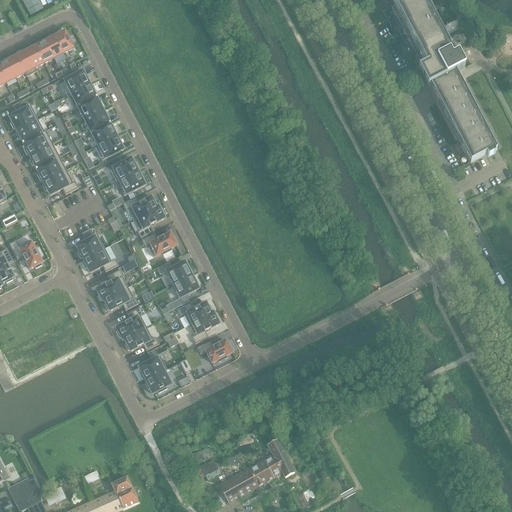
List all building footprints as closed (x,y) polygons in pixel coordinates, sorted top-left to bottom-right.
[(43,10),(37,0),(21,0),(31,17),(43,10)] [(499,149),(461,77),(459,73),(465,70),(458,57),(453,60),(451,55),(454,53),(457,51),(452,42),(450,43),(447,37),(449,36),(449,35),(446,37),(443,31),(446,29),(436,12),(434,13),(431,7),(433,5),(430,6),(426,0),(395,0),(398,4),(391,7),(396,16),(398,15),(405,28),(403,29),(412,47),(414,46),(421,58),(419,60),(423,68),(419,70),(418,71),(419,72),(420,71),(423,77),(421,77),(428,89),(429,88),(432,94),(430,94),(432,98),(438,95),(441,102),(438,104),(470,164),(473,163),(499,149)] [(14,14),(9,16),(15,27),(19,24),(14,14)] [(59,36),(55,38),(63,55),(73,50),(64,31),(58,34),(59,36)] [(50,40),(45,43),(54,60),(63,55),(55,38),(50,40)] [(40,45),(35,48),(44,65),(54,60),(45,43),(40,45)] [(26,53),(36,73),(37,73),(35,69),(44,65),(35,48),(31,50),(26,53)] [(36,73),(26,53),(21,55),(16,58),(27,78),(36,73)] [(11,58),(6,61),(15,80),(25,75),(26,78),(27,78),(16,58),(12,60),(11,58)] [(1,65),(0,65),(0,73),(6,84),(15,80),(6,61),(0,64),(1,65)] [(68,74),(65,69),(60,72),(63,77),(68,74)] [(63,77),(60,72),(55,74),(57,80),(63,77)] [(89,83),(90,82),(87,76),(85,77),(83,72),(70,79),(64,82),(71,95),(66,97),(67,97),(90,86),(89,83)] [(46,79),(41,82),(43,87),(49,84),(46,79)] [(35,84),(38,90),(43,87),(41,82),(35,84)] [(96,98),(94,94),(96,93),(93,87),(91,88),(90,86),(67,97),(73,110),(97,98),(96,98)] [(27,89),(22,91),(24,97),(30,94),(27,89)] [(16,94),(19,100),(24,97),(22,91),(16,94)] [(103,111),(102,109),(104,108),(101,102),(99,103),(97,99),(97,98),(73,110),(74,111),(78,109),(84,121),(103,111)] [(31,107),(9,118),(12,123),(10,124),(13,130),(15,129),(16,132),(38,121),(31,107)] [(109,124),(107,120),(109,119),(106,113),(104,114),(103,111),(84,121),(91,134),(110,124),(110,123),(109,124)] [(21,140),(23,145),(44,134),(38,121),(16,132),(17,134),(16,135),(19,141),(21,140)] [(115,135),(117,134),(114,128),(112,129),(110,125),(111,125),(110,124),(91,134),(98,147),(95,148),(117,137),(115,135)] [(30,158),(53,146),(46,133),(44,134),(23,145),(22,145),(23,146),(23,145),(25,149),(24,150),(27,156),(29,155),(30,158)] [(123,151),(121,146),(123,145),(119,139),(118,140),(117,137),(95,148),(102,162),(123,151)] [(59,159),(53,146),(30,158),(31,160),(29,161),(32,167),(34,166),(36,170),(35,170),(36,171),(59,159)] [(66,172),(59,159),(36,171),(36,172),(37,171),(39,175),(37,176),(40,182),(42,181),(43,183),(66,172)] [(109,168),(120,163),(118,159),(107,165),(109,168)] [(139,173),(137,171),(139,170),(136,164),(134,165),(131,160),(110,171),(117,184),(139,173)] [(73,184),(66,172),(43,183),(44,186),(42,187),(46,193),(47,192),(50,197),(63,190),(65,196),(78,190),(75,183),(73,184)] [(146,186),(143,181),(144,180),(141,174),(140,175),(139,173),(117,184),(124,197),(146,186)] [(87,188),(92,185),(89,178),(84,181),(87,188)] [(133,222),(159,209),(159,208),(157,209),(155,206),(157,205),(154,199),(152,199),(151,198),(139,205),(136,199),(123,205),(126,212),(129,211),(135,220),(133,221),(133,222)] [(156,224),(165,220),(159,209),(133,222),(138,232),(137,233),(141,240),(154,233),(150,227),(156,224)] [(15,216),(2,222),(5,229),(18,222),(15,216)] [(176,246),(178,245),(175,238),(173,239),(170,235),(163,238),(158,241),(155,235),(142,242),(145,248),(148,247),(154,258),(162,254),(163,256),(172,251),(171,250),(177,247),(176,246)] [(104,250),(97,237),(76,247),(79,253),(77,254),(80,260),(82,259),(83,261),(104,250)] [(35,250),(30,242),(19,248),(16,242),(9,246),(17,261),(23,258),(26,264),(30,271),(35,268),(36,270),(42,267),(41,265),(42,264),(39,259),(41,258),(36,249),(35,250)] [(14,279),(10,272),(7,266),(14,263),(7,250),(0,254),(1,255),(0,255),(0,282),(2,287),(3,287),(2,285),(6,283),(6,285),(13,281),(12,280),(14,279)] [(111,263),(104,250),(83,261),(84,263),(82,264),(86,270),(87,269),(90,274),(102,268),(105,274),(118,267),(115,261),(111,263)] [(173,270),(169,263),(163,267),(166,273),(173,270)] [(187,268),(185,263),(173,270),(166,273),(173,286),(192,277),(191,274),(192,273),(189,267),(187,268)] [(128,289),(123,278),(124,278),(120,271),(108,278),(111,284),(105,286),(105,287),(96,291),(102,302),(128,289)] [(180,300),(199,290),(196,285),(198,284),(195,278),(193,279),(192,277),(173,286),(180,300)] [(138,305),(135,299),(133,299),(128,289),(102,302),(102,303),(104,302),(106,305),(104,305),(108,312),(109,311),(110,312),(122,306),(125,312),(138,305)] [(190,327),(214,314),(213,314),(212,315),(210,312),(212,311),(208,304),(207,305),(206,304),(193,311),(190,304),(177,311),(181,318),(184,316),(190,327)] [(122,341),(146,329),(140,317),(144,316),(140,309),(127,316),(130,322),(125,325),(116,329),(117,332),(116,333),(120,340),(121,339),(122,341)] [(211,330),(219,325),(214,314),(190,327),(195,337),(192,339),(195,346),(208,339),(205,333),(211,330)] [(130,351),(130,353),(137,349),(143,346),(146,352),(159,346),(155,339),(152,340),(146,329),(122,341),(123,342),(124,341),(126,345),(125,345),(128,352),(130,351)] [(178,345),(176,339),(168,343),(170,349),(178,345)] [(210,342),(197,349),(201,356),(206,353),(212,365),(218,362),(219,364),(227,359),(226,357),(232,354),(231,353),(233,352),(230,346),(228,347),(226,342),(219,346),(213,348),(210,342)] [(167,371),(160,358),(139,368),(141,374),(139,375),(143,381),(144,380),(146,382),(167,371)] [(187,361),(180,364),(185,375),(192,372),(187,361)] [(171,386),(165,373),(167,371),(146,382),(147,384),(145,385),(148,391),(150,390),(153,395),(157,393),(158,395),(167,390),(166,388),(171,386)] [(267,447),(273,456),(283,474),(285,479),(294,474),(277,441),(267,447)] [(283,474),(273,456),(249,469),(260,487),(283,474)] [(229,459),(228,464),(241,467),(241,464),(235,459),(229,459)] [(0,483),(9,480),(0,462),(0,483)] [(206,478),(218,471),(213,462),(201,469),(206,478)] [(260,487),(249,469),(218,487),(229,505),(260,487)] [(100,480),(97,473),(85,479),(88,485),(100,480)] [(328,478),(322,482),(327,490),(333,487),(328,478)] [(94,502),(98,511),(119,511),(138,504),(127,479),(121,482),(112,486),(115,493),(94,502)] [(27,480),(8,490),(19,511),(22,511),(41,502),(41,492),(41,491),(38,489),(34,480),(29,483),(27,480)] [(46,496),(50,506),(65,499),(60,489),(46,496)] [(98,511),(94,502),(72,511),(98,511)]
